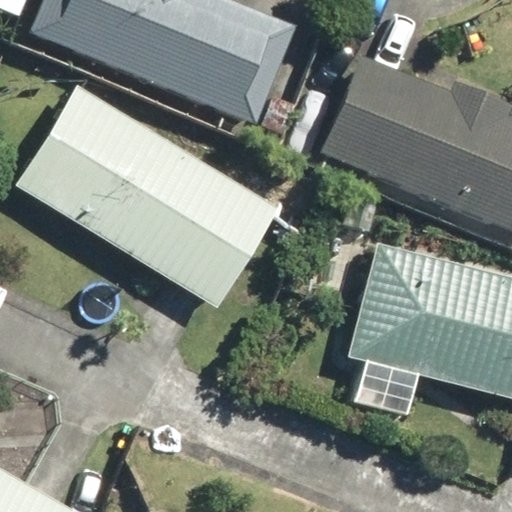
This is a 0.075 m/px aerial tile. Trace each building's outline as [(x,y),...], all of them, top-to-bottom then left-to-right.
[(202,0),(49,0),(30,45),(240,135),(283,35),(202,0)] [(349,68),(307,165),(511,252),(511,136),(492,128),(497,116),(436,90),(430,103),(349,68)] [(66,91),(0,195),(0,196),(202,324),(268,219),(66,91)] [(413,266),(357,255),(337,363),(351,365),(342,415),(395,424),(402,383),(511,402),(511,294),(453,284),(459,253),(417,246),(413,266)] [(40,511),(0,487),(0,511),(40,511)]
